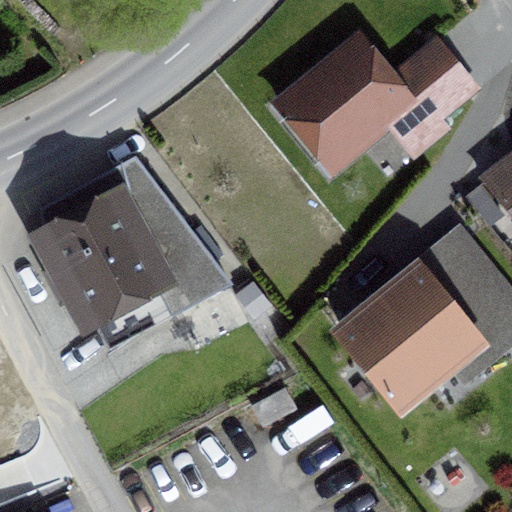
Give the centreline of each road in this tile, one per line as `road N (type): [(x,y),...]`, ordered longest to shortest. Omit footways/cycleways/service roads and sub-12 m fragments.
road 1 (tertiary): [(233,0),(143,86),(0,159)]
road 2 (residential): [(117,511),(0,303)]
